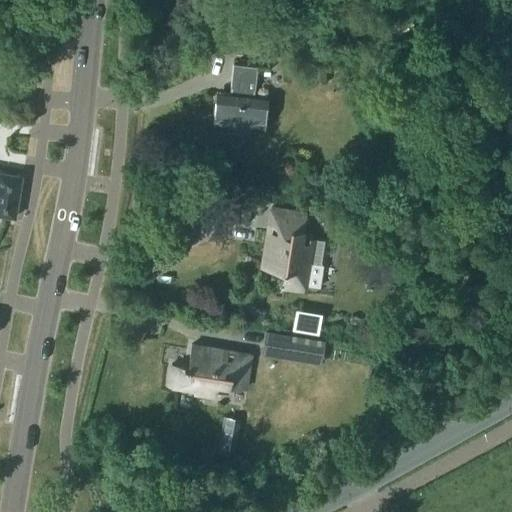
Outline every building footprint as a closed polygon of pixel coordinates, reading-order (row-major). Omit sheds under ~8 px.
[(261,58),(274,60),(276,37),(263,35),(261,58)] [(255,89),(258,65),(233,63),(231,86),(232,87),(231,93),(216,91),(213,121),(228,123),(227,130),(248,132),(249,125),(264,127),(268,97),(253,95),(254,89),(255,89)] [(0,213),(15,216),(22,174),(0,170),(0,213)] [(271,206),(262,266),(283,269),(282,274),(284,274),(282,286),(302,289),(303,284),(320,287),(323,264),(321,263),(325,239),(302,236),(306,212),(271,206)] [(401,325),(399,342),(443,349),(446,331),(401,325)] [(286,349),(323,355),(325,337),(289,332),(286,349)] [(171,363),(168,384),(195,388),(194,392),(219,396),(221,384),(245,388),(251,353),(192,343),(188,365),(184,364),(183,365),(171,363)] [(217,458),(234,461),(241,418),(224,416),(217,458)] [(198,511),(192,498),(174,506),(177,511),(198,511)]
